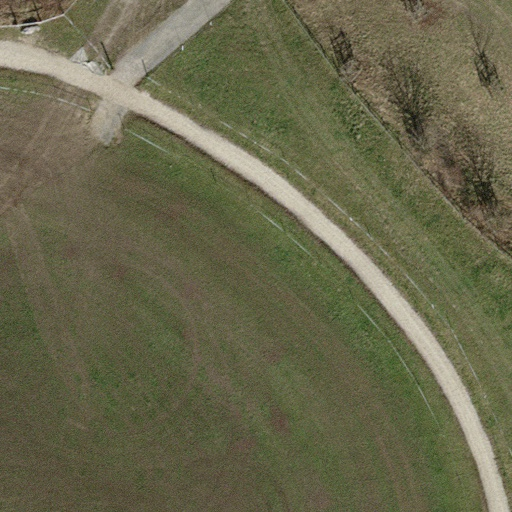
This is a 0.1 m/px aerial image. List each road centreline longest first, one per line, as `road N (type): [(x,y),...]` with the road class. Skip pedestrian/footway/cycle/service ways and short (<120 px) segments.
road 1 (track): [(0,58),(70,67),(194,131),(349,252),(447,365),(498,511)]
road 2 (track): [(89,0),(70,67),(163,0)]
